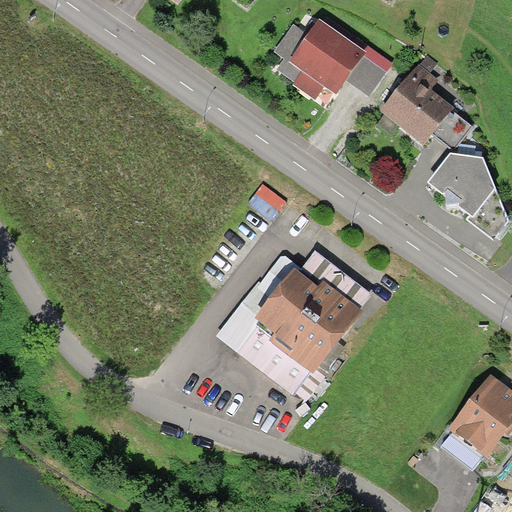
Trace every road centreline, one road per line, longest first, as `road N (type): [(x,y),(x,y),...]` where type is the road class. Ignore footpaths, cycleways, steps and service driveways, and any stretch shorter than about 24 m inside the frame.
road 1 (tertiary): [(61,0),(511,310)]
road 2 (residential): [(0,241),(63,341),(116,390),(379,511)]
